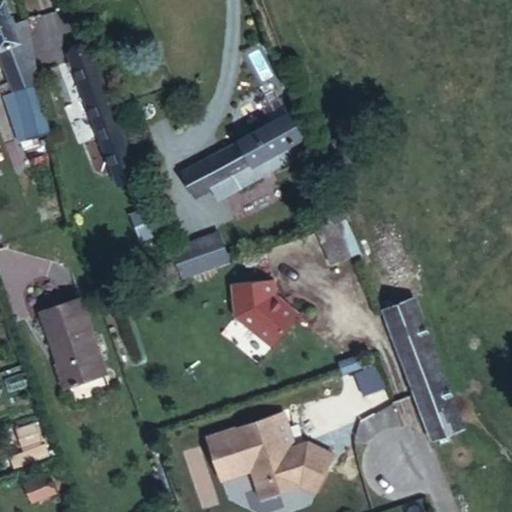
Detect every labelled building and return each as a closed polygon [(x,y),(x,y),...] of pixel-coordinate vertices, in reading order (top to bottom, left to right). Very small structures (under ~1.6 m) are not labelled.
[(50,91),(38,31),(22,37),(14,11),(0,15),(0,52),(15,102),(50,91)] [(87,40),(67,47),(118,183),(139,175),(87,40)] [(274,118),(224,146),(237,170),(287,141),(274,118)] [(287,141),(237,170),(219,179),(226,192),(294,155),(287,141)] [(237,170),(224,146),(170,175),(182,200),(198,191),(219,179),(237,170)] [(219,179),(198,191),(205,204),(226,192),(219,179)] [(144,211),(125,218),(134,241),(153,234),(144,211)] [(319,229),(325,245),(352,236),(345,219),(319,229)] [(344,239),(325,245),(337,279),(356,272),(344,239)] [(213,240),(166,257),(176,285),(223,268),(213,240)] [(277,306),(275,285),(233,289),(236,321),(272,352),(299,320),(284,307),(281,309),(277,306)] [(378,311),(426,435),(459,422),(411,298),(378,311)] [(99,381),(70,299),(37,311),(57,367),(52,370),(59,393),(99,381)] [(33,442),(37,457),(45,455),(37,423),(16,428),(21,445),(33,442)] [(280,424),(205,451),(220,492),(251,481),(261,509),(299,495),(315,503),(329,471),(308,461),(304,452),(292,457),(280,424)] [(304,452),(308,461),(329,471),(332,465),(304,452)] [(43,464),(20,473),(27,492),(49,483),(43,464)]
